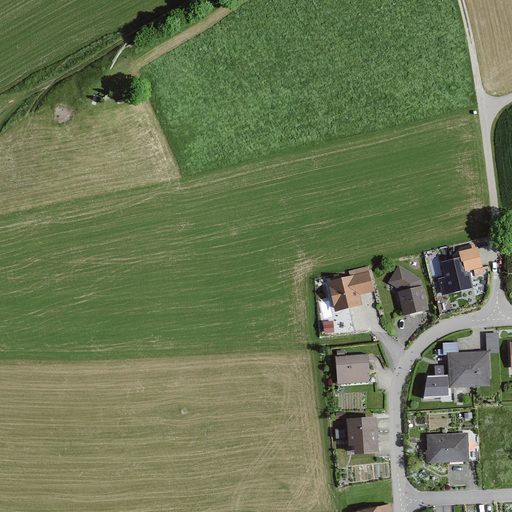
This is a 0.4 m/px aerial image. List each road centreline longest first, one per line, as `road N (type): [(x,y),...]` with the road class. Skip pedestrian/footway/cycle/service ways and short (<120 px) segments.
road 1 (residential): [(401,501),(394,401),(410,353),(447,325),(497,318)]
road 2 (track): [(127,38),(48,85),(10,97)]
